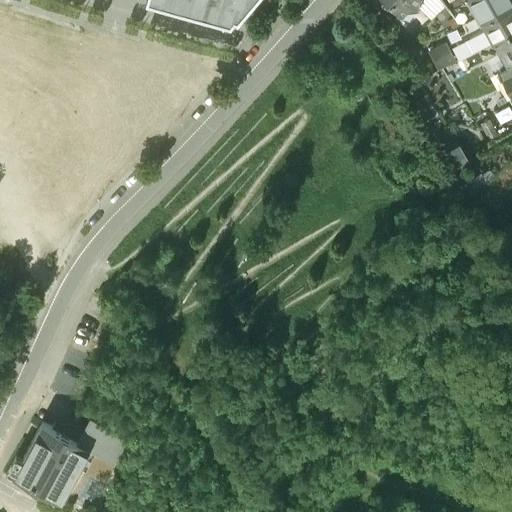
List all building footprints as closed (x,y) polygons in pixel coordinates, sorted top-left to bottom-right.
[(161,0),(231,21),(235,16),(238,17),(251,0),(161,0)] [(382,0),(399,17),(406,11),(416,10),(417,0),(382,0)] [(469,0),(479,18),(511,1),(510,0),(469,0)] [(511,1),(479,18),(482,24),(484,23),(495,44),(511,34),(511,1)] [(511,34),(495,44),(501,54),(508,67),(508,68),(511,65),(511,34)] [(480,41),(468,47),(473,56),(485,50),(480,41)] [(473,56),(460,63),(466,74),(501,54),(495,44),(485,50),(473,56)] [(511,65),(508,68),(508,67),(500,71),(511,94),(511,65)] [(511,104),(494,115),(501,128),(511,121),(511,104)] [(125,436),(93,419),(83,436),(116,454),(125,436)] [(88,445),(42,421),(16,471),(61,495),(88,445)]
